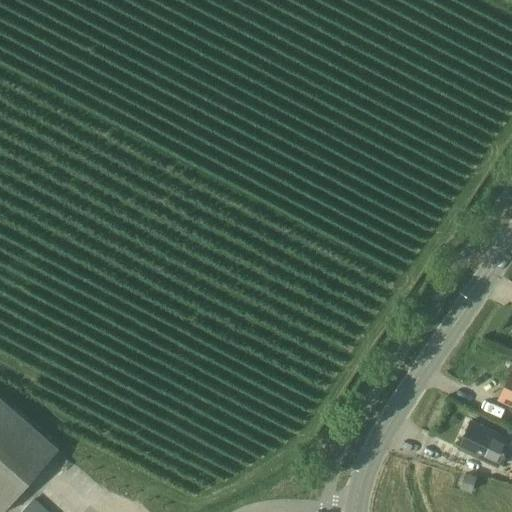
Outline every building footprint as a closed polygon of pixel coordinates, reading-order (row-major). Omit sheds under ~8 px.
[(511,407),(511,374),(500,402),(511,407)] [(3,511),(58,449),(0,397),(0,511),(3,511)] [(498,467),(511,439),(471,420),(458,448),(498,467)] [(465,472),(462,481),(460,488),(472,492),(477,477),(465,472)] [(48,511),(34,499),(21,511),(48,511)]
